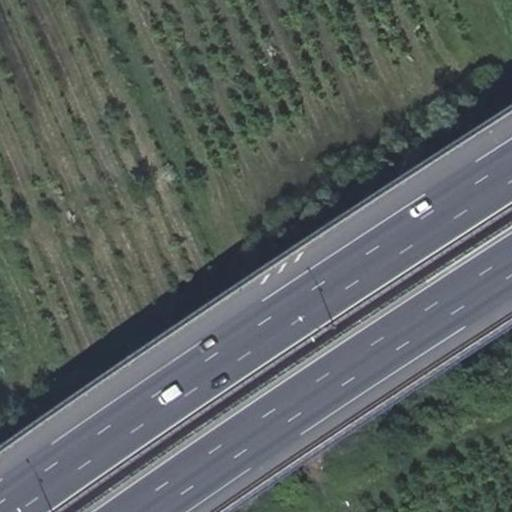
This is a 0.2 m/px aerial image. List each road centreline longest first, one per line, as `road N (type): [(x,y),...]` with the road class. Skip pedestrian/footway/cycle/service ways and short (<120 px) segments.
road 1 (motorway): [(511,177),(9,511)]
road 2 (motorway): [(181,511),(511,294)]
